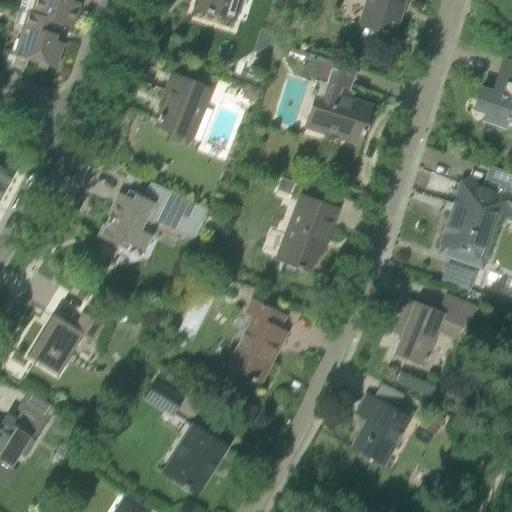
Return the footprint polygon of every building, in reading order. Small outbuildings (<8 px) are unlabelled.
[(21,0),(18,11),(28,14),(28,15),(60,25),(71,28),(78,4),(69,2),(69,0),(21,0)] [(201,0),(199,9),(233,20),(239,0),(201,0)] [(359,26),(392,37),(398,18),(396,17),(401,0),(362,0),(366,1),(359,26)] [(28,15),(16,56),(38,63),(37,67),(46,70),(48,66),(55,68),(62,44),(53,41),(54,37),(56,37),(60,25),(28,15)] [(303,63),(306,61),(308,65),(311,56),(274,44),(269,59),(277,61),(287,57),(290,59),(303,63)] [(311,56),(308,65),(303,67),(310,80),(319,83),(315,93),(316,93),(305,127),(358,145),(361,136),(362,136),(364,131),(363,131),(370,108),(351,102),(352,99),(350,92),(349,92),(356,70),(311,56)] [(511,66),(503,63),(492,95),(480,91),(473,111),(485,114),(482,122),(502,128),(504,121),(511,123),(511,66)] [(159,122),(157,127),(190,140),(209,91),(172,76),(165,93),(169,95),(161,117),(160,116),(158,121),(159,122)] [(256,104),(260,90),(246,85),(241,99),(256,104)] [(248,136),(255,138),(258,131),(251,128),(248,136)] [(0,195),(11,175),(0,169),(0,195)] [(208,211),(128,172),(110,208),(113,210),(110,217),(109,217),(104,225),(105,226),(99,238),(119,248),(122,242),(138,250),(146,235),(140,232),(145,221),(152,225),(153,222),(194,241),(208,211)] [(293,184),(281,179),(276,191),(288,196),(293,184)] [(511,184),(510,184),(505,198),(461,183),(441,244),(443,244),(439,254),(481,268),(485,258),(487,259),(487,257),(486,257),(501,216),(511,220),(511,184)] [(277,261),(308,272),(321,239),(325,241),(336,211),(300,197),(277,261)] [(208,217),(203,228),(210,231),(215,220),(208,217)] [(476,273),(447,263),(440,281),(469,292),(476,273)] [(219,289),(222,283),(210,276),(205,288),(211,291),(219,289)] [(401,338),(394,356),(420,367),(439,321),(465,332),(475,308),(444,296),(437,312),(407,300),(393,335),(401,338)] [(228,367),(261,384),(278,350),(275,348),(277,344),(282,333),(286,335),(286,334),(279,331),(285,318),(252,301),(245,314),(252,318),(228,367)] [(103,326),(82,313),(72,328),(52,315),(26,358),(58,377),(83,336),(93,342),(103,326)] [(145,357),(150,348),(142,344),(137,353),(145,357)] [(155,382),(144,400),(172,417),(183,399),(155,382)] [(56,409),(28,391),(11,418),(6,415),(1,423),(5,425),(1,430),(0,429),(0,461),(11,468),(30,438),(36,441),(56,409)] [(369,422),(353,450),(381,465),(407,418),(366,395),(355,415),(369,422)] [(435,436),(444,420),(434,415),(425,431),(435,436)] [(165,474),(196,493),(207,476),(204,474),(221,447),(224,449),(225,448),(193,428),(165,474)] [(150,511),(151,511),(126,495),(115,511),(150,511)]
